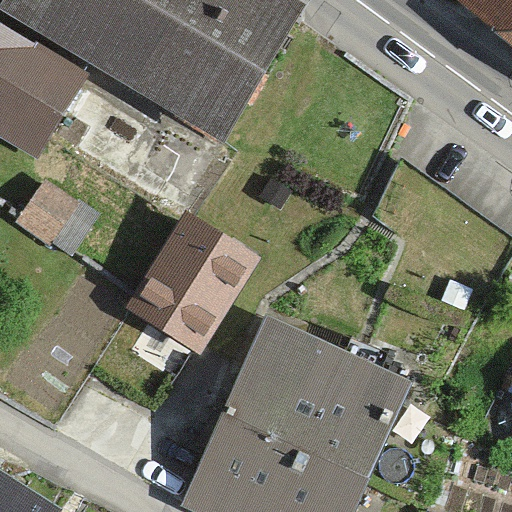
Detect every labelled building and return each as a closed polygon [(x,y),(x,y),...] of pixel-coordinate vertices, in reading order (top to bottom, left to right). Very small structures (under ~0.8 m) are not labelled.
[(243,152),(315,27),(267,0),(28,0),(16,21),(243,152)] [(511,0),(459,0),(456,5),(511,51),(511,0)] [(88,88),(0,30),(0,142),(36,166),(88,88)] [(85,245),(101,202),(44,181),(28,224),(85,245)] [(266,277),(191,230),(136,316),(211,363),(266,277)] [(360,511),(416,397),(274,329),(197,489),(243,511),(360,511)] [(0,511),(65,511),(0,474),(0,511)]
